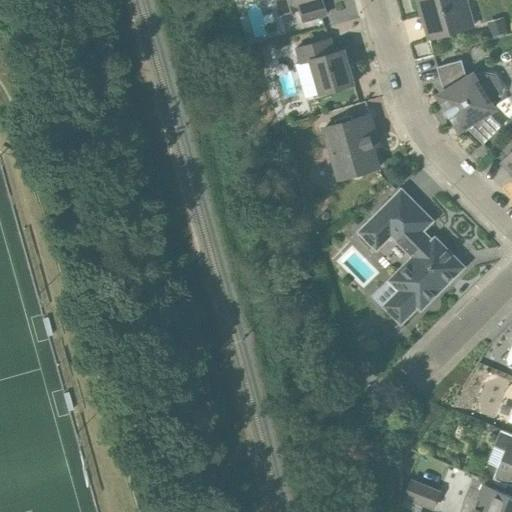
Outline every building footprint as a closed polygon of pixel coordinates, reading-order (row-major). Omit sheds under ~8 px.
[(300,15),(302,22),(326,15),(322,0),(274,0),(278,16),(298,10),(300,15)] [(417,0),(429,39),(475,26),(467,0),(417,0)] [(488,22),(492,37),(509,32),(504,17),(488,22)] [(309,62),(319,95),(355,84),(345,49),(335,52),(331,39),(294,49),(299,65),(309,62)] [(264,55),(254,58),(258,70),(268,67),(264,55)] [(484,145),(501,127),(490,114),(498,109),(474,70),(466,76),(462,60),(437,67),(442,85),(446,91),(440,95),(460,129),(467,125),(470,131),(484,145)] [(322,129),(337,180),(379,167),(370,134),(375,133),(370,115),(322,129)] [(511,152),(502,163),(511,172),(511,152)] [(410,257),(372,295),(401,325),(418,308),(421,311),(457,275),(451,269),(449,269),(449,256),(451,256),(452,255),(435,237),(432,240),(423,231),(433,221),(402,189),(358,233),(376,252),(391,237),(410,257)] [(505,449),(493,479),(511,486),(511,434),(501,430),(495,445),(505,449)] [(441,491),(416,481),(411,479),(404,497),(434,510),(441,491)] [(473,506),(474,507),(472,511),(511,511),(511,497),(482,485),(473,506)]
